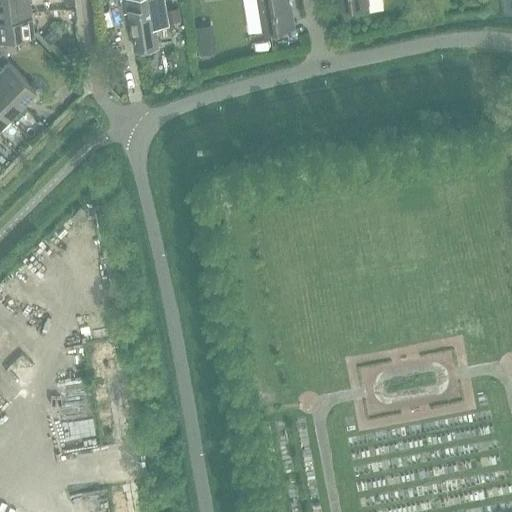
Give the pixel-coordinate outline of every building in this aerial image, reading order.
[(0,0),(0,15),(28,12),(27,0),(0,0)] [(257,0),(263,30),(294,25),(290,0),(257,0)] [(336,0),(337,7),(368,2),(370,10),(383,7),(381,0),(336,0)] [(155,26),(167,24),(167,23),(165,10),(164,4),(128,9),(134,49),(158,45),(155,26)] [(177,9),(165,10),(167,23),(179,21),(177,9)] [(0,35),(31,32),(28,12),(0,15),(0,35)] [(49,44),(63,31),(57,24),(43,38),(49,44)] [(216,52),(213,39),(196,41),(198,55),(216,52)] [(6,60),(0,66),(0,82),(20,103),(34,88),(6,60)] [(0,82),(0,109),(7,116),(20,103),(0,82)] [(446,341),(352,354),(355,371),(449,358),(446,341)] [(8,365),(23,353),(16,345),(1,357),(8,365)] [(66,430),(83,425),(80,414),(62,419),(66,430)]
